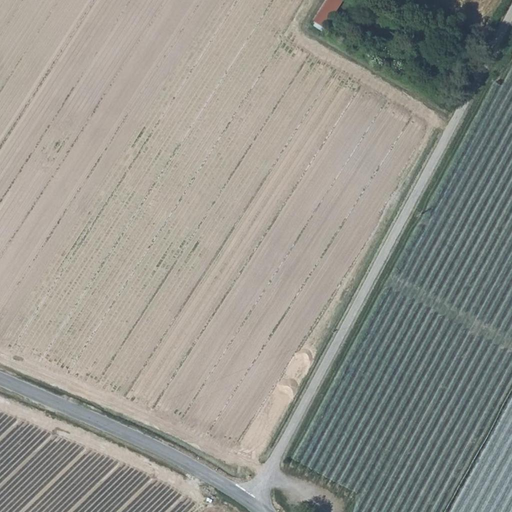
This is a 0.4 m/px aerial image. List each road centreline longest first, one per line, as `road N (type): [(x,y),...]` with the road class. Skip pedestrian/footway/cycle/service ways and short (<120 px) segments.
road 1 (track): [(511,17),(254,504)]
road 2 (tertiary): [(263,511),(185,462),(0,378)]
